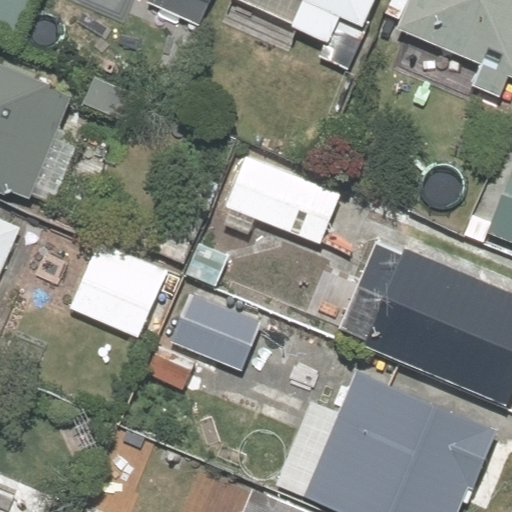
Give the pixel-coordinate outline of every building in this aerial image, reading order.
[(30,0),(0,0),(0,36),(11,42),(30,0)] [(207,0),(145,0),(144,3),(196,26),(207,0)] [(298,0),(288,22),(329,40),(341,13),(358,21),(367,0),(298,0)] [(511,0),(407,0),(397,27),(476,60),(467,83),(499,96),(508,73),(511,73),(511,0)] [(363,42),(338,31),(326,58),(350,70),(363,42)] [(72,90),(0,59),(0,188),(26,199),(72,90)] [(150,95),(96,72),(82,106),(136,129),(150,95)] [(344,192),(244,151),(223,202),(323,243),(344,192)] [(511,246),(511,163),(483,235),(511,246)] [(207,198),(171,183),(142,255),(178,269),(207,198)] [(258,217),(223,202),(216,218),(252,232),(258,217)] [(0,273),(22,223),(0,213),(0,273)] [(511,396),(511,291),(374,236),(338,326),(511,397),(511,396)] [(164,268),(95,240),(66,312),(134,340),(164,268)] [(226,255),(198,244),(187,272),(214,283),(226,255)] [(264,322),(190,292),(170,340),(245,370),(264,322)] [(193,360),(154,344),(142,372),(181,388),(193,360)] [(448,511),(470,460),(486,422),(355,369),(339,407),(312,396),(279,478),(364,511),(448,511)] [(328,511),(255,482),(242,511),(328,511)]
